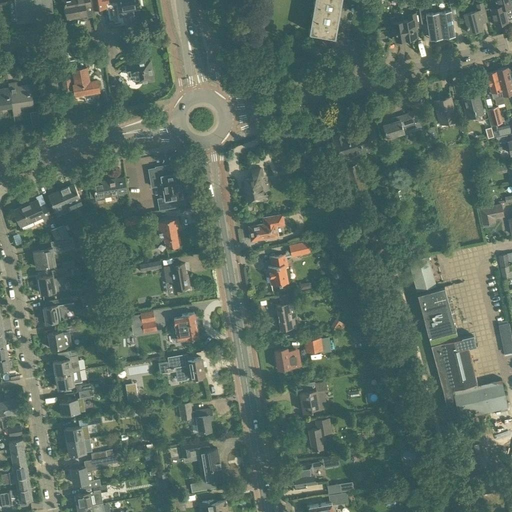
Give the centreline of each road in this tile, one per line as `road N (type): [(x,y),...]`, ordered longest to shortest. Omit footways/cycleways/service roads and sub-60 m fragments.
road 1 (tertiary): [(270,511),(213,180)]
road 2 (residential): [(279,102),(511,41)]
road 3 (residential): [(30,381),(0,234)]
road 4 (residential): [(53,511),(30,381)]
